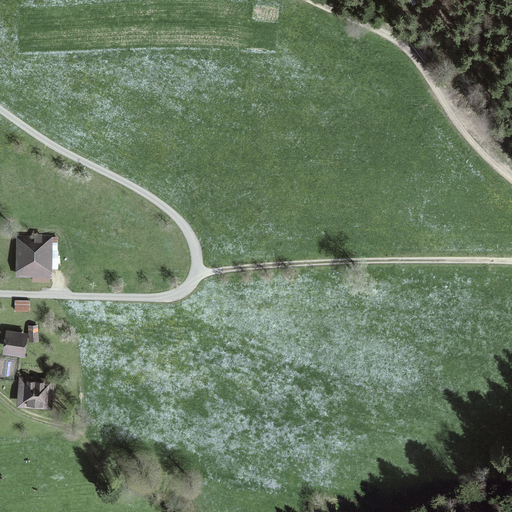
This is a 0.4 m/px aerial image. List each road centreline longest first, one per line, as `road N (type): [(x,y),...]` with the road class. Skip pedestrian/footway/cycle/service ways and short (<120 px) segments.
road 1 (track): [(511,261),(256,266),(194,275)]
road 2 (track): [(319,0),(375,25),(511,179)]
road 3 (track): [(0,393),(33,416),(70,426),(105,471),(161,511)]
